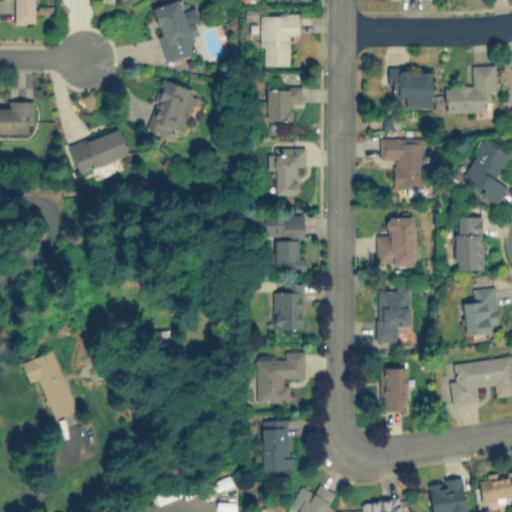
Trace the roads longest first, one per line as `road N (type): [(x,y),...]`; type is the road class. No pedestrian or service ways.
road 1 (residential): [(351,443),(337,422),(340,0)]
road 2 (residential): [(341,29),(511,24)]
road 3 (residential): [(511,429),(373,449),(351,443)]
road 4 (residential): [(0,192),(27,196),(47,208),(52,223),(0,284)]
